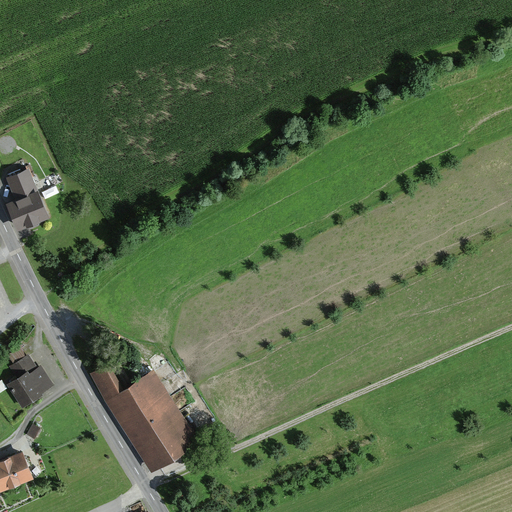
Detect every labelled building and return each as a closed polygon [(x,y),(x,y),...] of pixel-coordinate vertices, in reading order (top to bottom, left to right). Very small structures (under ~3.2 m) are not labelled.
[(21,203),(14,206),(23,229),(53,218),(45,195),(39,197),(30,174),(12,180),(21,203)] [(149,342),(101,372),(164,472),(212,442),(149,342)] [(28,369),(7,382),(23,405),(55,384),(41,364),(30,371),(28,369)] [(3,379),(0,380),(0,392),(8,387),(3,379)] [(41,429),(33,424),(27,434),(35,439),(41,429)] [(34,453),(0,465),(0,493),(43,477),(34,453)]
